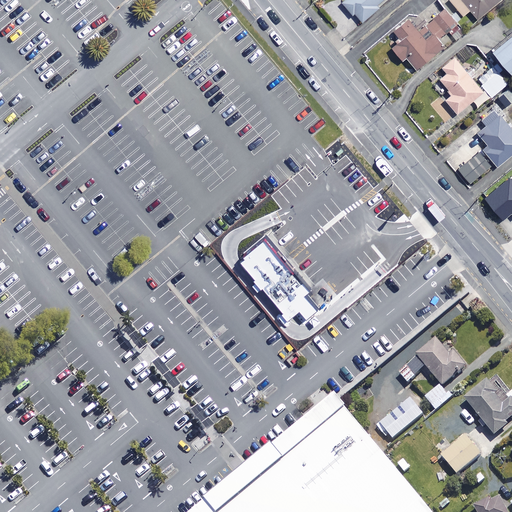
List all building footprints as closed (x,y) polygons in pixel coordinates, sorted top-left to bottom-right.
[(388,0),(347,0),(344,3),(362,23),(388,0)] [(472,11),(463,0),(451,0),(464,17),(472,11)] [(503,0),(465,0),(480,19),(503,0)] [(457,24),(445,10),(420,32),(410,21),(396,33),(402,41),(393,48),(406,62),(409,60),(417,70),(446,46),(439,39),(457,24)] [(511,38),(495,53),(511,73),(511,38)] [(484,93),(456,57),(443,67),(448,73),(441,79),(454,94),(447,100),(458,114),(484,93)] [(508,84),(494,67),(479,80),(493,97),(508,84)] [(511,102),(511,89),(500,98),(506,107),(511,102)] [(511,153),(511,130),(496,111),(484,121),(488,127),(479,134),(488,145),(458,170),(472,187),(511,153)] [(372,178),(357,159),(333,177),(343,190),(326,203),(339,221),(358,206),(359,208),(376,194),(366,182),(372,178)] [(511,179),(511,177),(485,198),(503,221),(511,214),(511,179)] [(316,230),(308,218),(301,223),(310,234),(316,230)] [(299,311),(307,319),(319,309),(307,295),(312,291),(265,236),(241,257),(244,260),(240,264),(283,314),(281,315),(287,322),(299,311)] [(316,316),(326,328),(348,310),(336,295),(326,303),(328,306),(316,316)] [(443,387),(469,365),(448,340),(441,346),(438,341),(418,358),(443,387)] [(408,367),(400,374),(411,388),(420,380),(408,367)] [(504,404),(488,384),(467,401),(496,438),(511,425),(511,403),(509,400),(504,404)] [(214,511),(345,404),(340,398),(336,393),(334,390),(271,442),(270,440),(203,496),(204,497),(186,511),(214,511)] [(449,402),(441,391),(426,402),(434,413),(449,402)] [(424,416),(412,401),(382,426),(394,441),(424,416)] [(434,511),(345,404),(257,476),(213,511),(434,511)] [(482,457),(467,438),(453,449),(445,438),(434,447),(458,476),(482,457)] [(507,511),(500,495),(475,505),(478,511),(507,511)]
